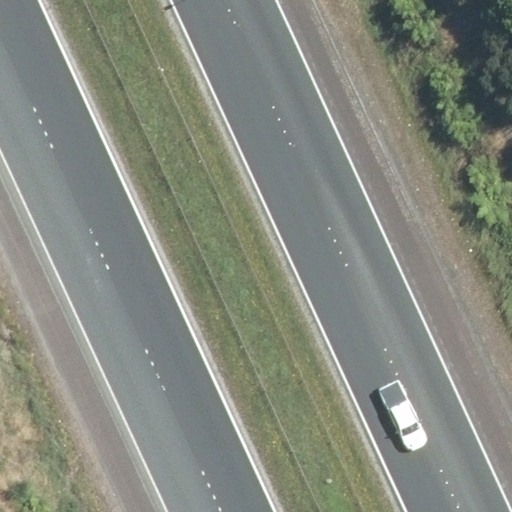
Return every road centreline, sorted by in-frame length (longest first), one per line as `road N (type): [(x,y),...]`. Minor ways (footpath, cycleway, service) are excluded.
road 1 (motorway): [(233,0),(470,511)]
road 2 (motorway): [(220,511),(0,34)]
